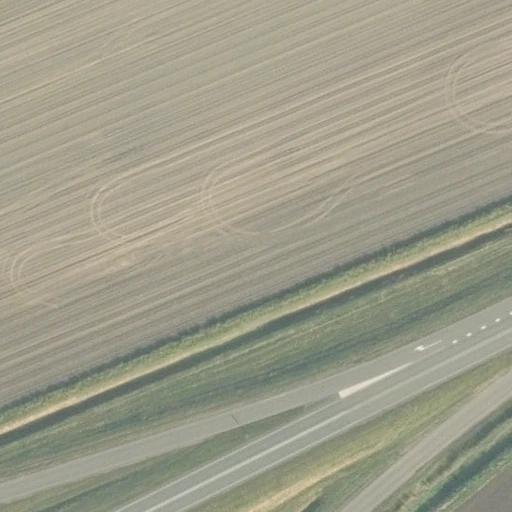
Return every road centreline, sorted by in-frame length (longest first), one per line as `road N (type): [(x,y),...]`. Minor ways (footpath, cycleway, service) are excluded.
road 1 (trunk): [(497,332),(0,492)]
road 2 (trunk): [(143,511),(497,332)]
road 3 (trunk): [(351,511),(511,381)]
